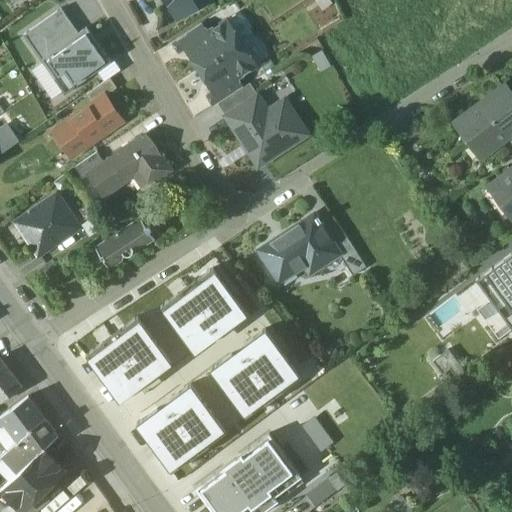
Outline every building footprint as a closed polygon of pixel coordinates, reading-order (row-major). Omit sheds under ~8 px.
[(167,0),(178,17),(184,13),(191,14),(211,2),(211,0),(167,0)] [(42,59),(78,34),(61,9),(25,34),(42,59)] [(208,32),(186,46),(187,48),(200,69),(241,43),(226,20),(208,32)] [(202,23),(173,41),(180,52),(187,48),(186,46),(208,32),(202,23)] [(42,59),(65,93),(110,63),(87,28),(78,34),(42,59)] [(241,43),(200,69),(214,89),(215,91),(237,77),(255,65),(241,43)] [(270,102),(293,86),(285,75),(263,91),(270,102)] [(237,77),(215,91),(214,89),(207,94),(215,105),(218,103),(243,87),(237,77)] [(111,79),(88,95),(94,104),(105,97),(118,89),(111,79)] [(243,87),(218,103),(226,115),(257,94),(258,94),(250,82),(243,87)] [(511,131),(511,100),(503,88),(459,122),(483,154),(508,135),(511,131)] [(257,94),(226,115),(258,166),(308,134),(291,108),(274,120),(258,94),(257,94)] [(94,104),(56,131),(73,156),(122,122),(105,97),(94,104)] [(8,125),(0,130),(0,152),(1,154),(19,141),(8,125)] [(105,163),(87,175),(88,176),(101,196),(138,172),(146,184),(141,188),(144,191),(157,182),(156,180),(170,170),(160,155),(158,156),(145,136),(105,163)] [(98,151),(75,167),(83,179),(88,176),(87,175),(105,163),(98,151)] [(511,171),(492,186),(511,213),(511,171)] [(57,194),(16,222),(38,255),(79,227),(57,194)] [(313,213),(258,249),(279,280),(303,264),(309,273),(338,254),(339,253),(334,246),(318,221),(320,220),(317,216),(315,217),(313,213)] [(140,218),(96,246),(95,246),(110,269),(110,268),(122,260),(120,256),(123,254),(126,255),(128,255),(130,254),(132,253),(133,250),(133,248),(137,245),(139,249),(154,239),(154,240),(155,239),(149,230),(150,229),(151,228),(150,226),(148,225),(146,226),(140,217),(140,218)] [(347,238),(334,246),(339,253),(338,254),(351,275),(365,266),(347,238)] [(511,252),(475,280),(511,327),(511,326),(511,252)] [(59,257),(40,269),(54,290),(73,278),(59,257)] [(178,293),(161,306),(194,351),(246,312),(213,267),(196,280),(199,285),(182,298),(178,293)] [(103,341),(85,354),(118,399),(171,361),(138,316),(120,329),(124,334),(107,346),(103,341)] [(232,352),(210,369),(245,417),(264,403),(261,398),(279,385),(282,390),(300,376),(265,328),(244,344),(246,347),(234,355),(232,352)] [(451,348),(435,359),(446,375),(462,364),(451,348)] [(0,358),(0,402),(22,386),(0,358)] [(158,407),(135,423),(171,471),(190,457),(187,453),(204,440),(207,444),(226,431),(191,383),(169,398),(171,401),(160,410),(158,407)] [(29,396),(0,417),(0,418),(18,442),(44,417),(29,396)] [(316,414),(304,422),(322,448),(335,440),(316,414)] [(44,417),(18,442),(9,449),(6,453),(20,469),(37,452),(42,448),(59,433),(45,416),(44,417)] [(18,442),(0,418),(0,436),(9,449),(18,442)] [(301,476),(268,432),(195,488),(213,511),(253,511),(255,511),(262,511),(280,499),(277,495),(301,476)] [(20,469),(17,473),(1,488),(21,509),(22,510),(37,495),(37,496),(42,492),(63,471),(42,448),(20,469)] [(337,491),(328,479),(306,495),(315,507),(337,491)] [(42,492),(37,496),(37,495),(22,510),(21,509),(18,511),(37,511),(50,500),(42,492)]
